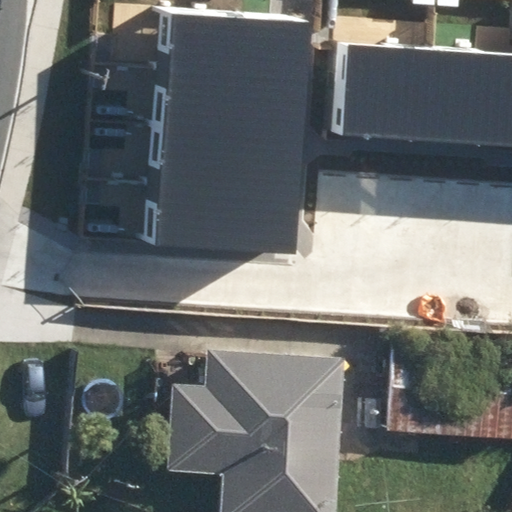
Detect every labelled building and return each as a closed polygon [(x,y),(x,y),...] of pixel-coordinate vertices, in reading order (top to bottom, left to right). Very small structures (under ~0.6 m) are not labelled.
[(159,4),(155,63),(309,74),(313,16),(159,4)] [(332,133),(427,139),(433,48),(338,42),(332,133)] [(511,54),(433,48),(427,139),(511,145),(511,54)] [(309,74),(155,63),(150,118),(305,130),(309,74)] [(150,118),(145,180),(300,192),(305,130),(150,118)] [(300,192),(145,180),(140,242),(295,254),(300,192)] [(384,427),(511,435),(511,351),(390,343),(384,427)] [(220,511),(337,511),(343,356),(222,351),(220,385),(172,382),(169,467),(222,469),(220,511)]
